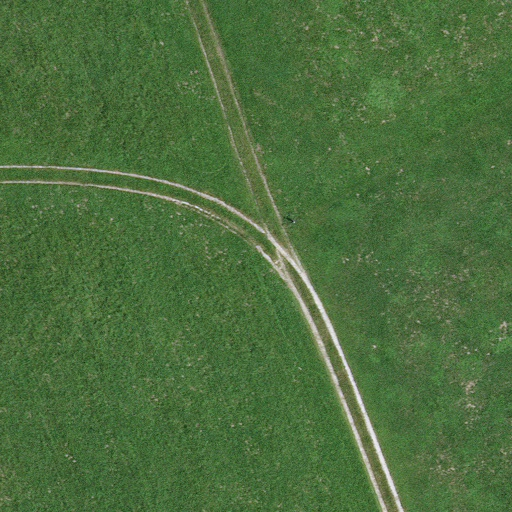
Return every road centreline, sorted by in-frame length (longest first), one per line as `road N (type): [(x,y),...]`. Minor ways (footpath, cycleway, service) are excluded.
road 1 (track): [(386,511),(189,0)]
road 2 (track): [(282,257),(226,215),(157,187),(0,180)]
